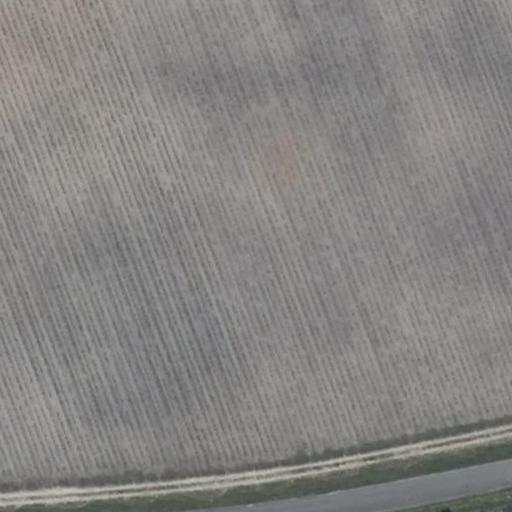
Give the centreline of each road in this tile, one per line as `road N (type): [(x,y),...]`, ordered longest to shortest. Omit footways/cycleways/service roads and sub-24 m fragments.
road 1 (track): [(511,433),(330,468),(0,498)]
road 2 (unclassified): [(353,511),(511,483)]
